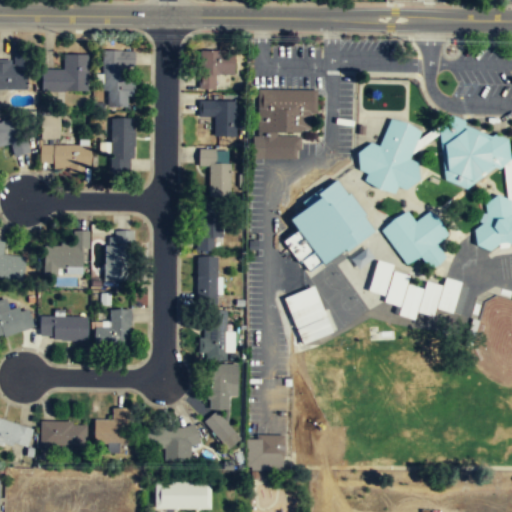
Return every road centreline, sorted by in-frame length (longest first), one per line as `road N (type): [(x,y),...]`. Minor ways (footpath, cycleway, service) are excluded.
road 1 (tertiary): [(0,14),(511,20)]
road 2 (residential): [(167,15),(163,378)]
road 3 (residential): [(24,197),(165,202)]
road 4 (residential): [(22,375),(163,378)]
